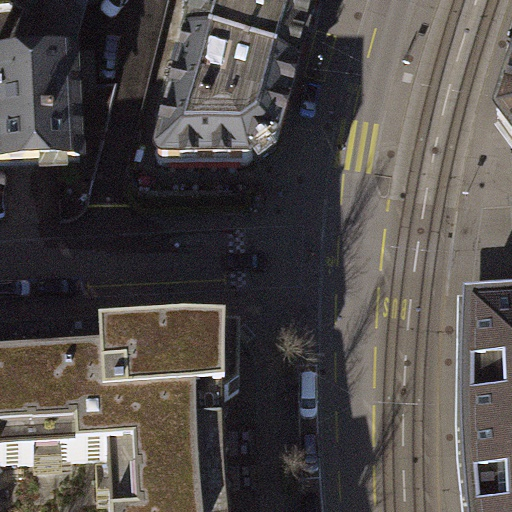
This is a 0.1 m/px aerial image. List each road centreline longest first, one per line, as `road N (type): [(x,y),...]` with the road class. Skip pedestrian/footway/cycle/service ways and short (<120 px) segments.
road 1 (residential): [(0,267),(384,252)]
road 2 (primary): [(384,252),(376,355),(380,511)]
road 3 (primary): [(398,0),(361,146),(384,252)]
road 4 (residential): [(384,252),(511,240)]
